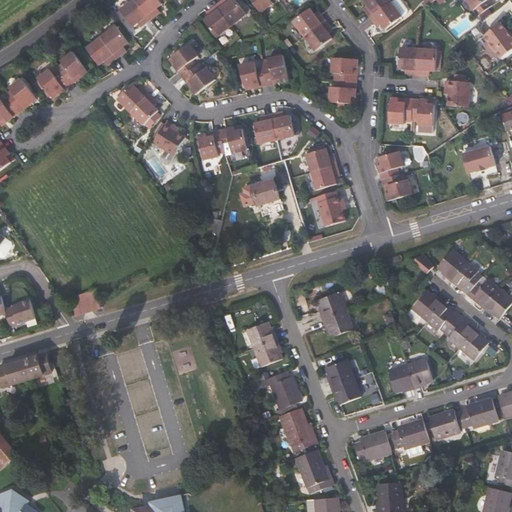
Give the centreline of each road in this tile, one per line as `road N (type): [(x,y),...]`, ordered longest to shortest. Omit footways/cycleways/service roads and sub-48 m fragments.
road 1 (residential): [(146,63),(195,112),(286,97),(354,144)]
road 2 (tertiary): [(77,331),(271,272)]
road 3 (residential): [(511,385),(334,437)]
road 4 (residential): [(271,272),(334,437)]
road 5 (residential): [(332,0),(369,48),(363,137),(354,144)]
road 6 (tertiary): [(380,240),(511,200)]
road 7 (unknown): [(98,325),(130,454)]
road 8 (residential): [(67,114),(23,151),(11,134),(47,113)]
